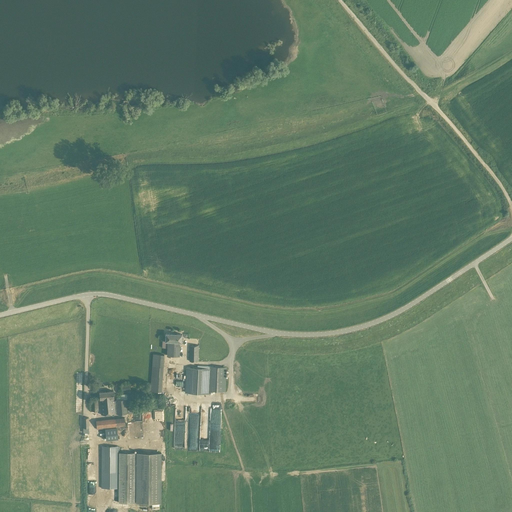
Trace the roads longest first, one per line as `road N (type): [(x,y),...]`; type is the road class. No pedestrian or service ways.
road 1 (unclassified): [(0,314),(99,292),(275,332),(328,333),(385,318),(511,238)]
road 2 (unclassified): [(511,207),(338,0)]
